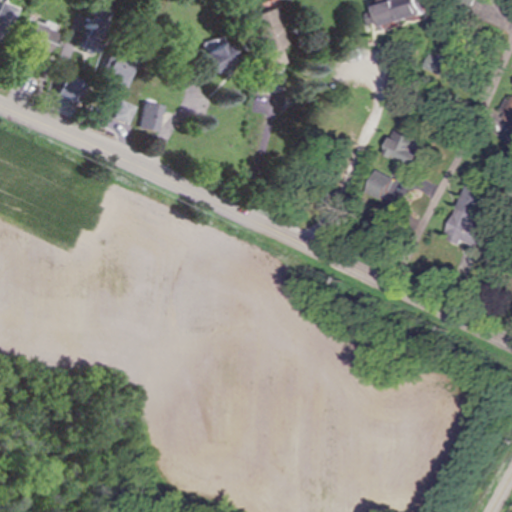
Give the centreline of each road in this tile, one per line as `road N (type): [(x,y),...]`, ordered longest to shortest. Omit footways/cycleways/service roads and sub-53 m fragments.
road 1 (residential): [(511,347),(0,106)]
road 2 (residential): [(323,255),(403,87),(389,79),(304,247)]
road 3 (residential): [(394,292),(511,43)]
